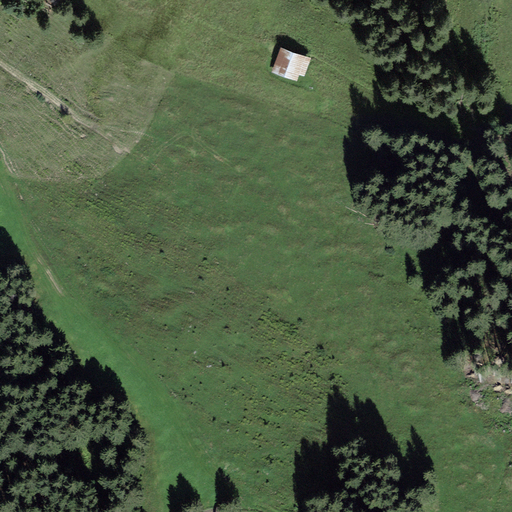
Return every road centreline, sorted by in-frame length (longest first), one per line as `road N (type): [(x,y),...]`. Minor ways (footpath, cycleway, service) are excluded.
road 1 (track): [(92,127),(253,36),(309,42),(329,67),(451,149),(511,289)]
road 2 (track): [(0,62),(211,211),(315,251),(388,252)]
